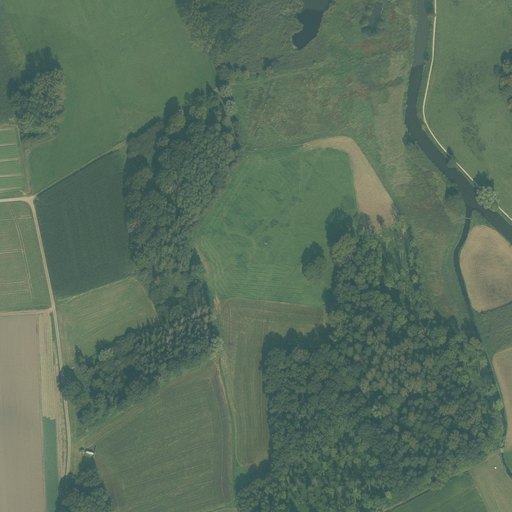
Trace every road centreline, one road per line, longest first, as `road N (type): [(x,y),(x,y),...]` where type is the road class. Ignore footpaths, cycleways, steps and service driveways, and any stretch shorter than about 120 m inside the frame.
road 1 (track): [(30,199),(53,304),(69,442),(66,511)]
road 2 (track): [(30,199),(218,89),(236,158),(249,164)]
road 3 (track): [(511,446),(384,511)]
